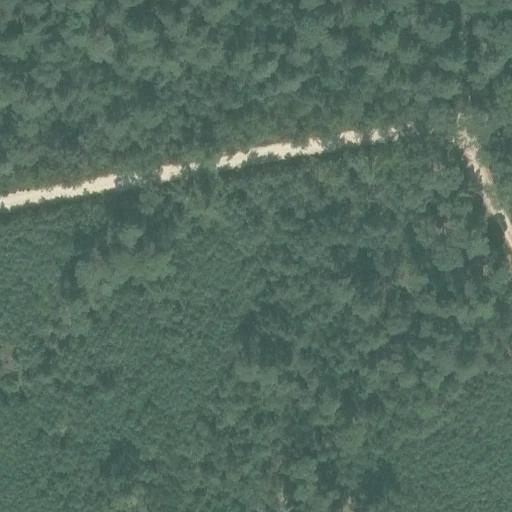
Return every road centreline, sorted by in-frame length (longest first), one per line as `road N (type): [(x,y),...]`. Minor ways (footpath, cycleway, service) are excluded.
road 1 (track): [(458,119),(0,207)]
road 2 (track): [(458,119),(511,238)]
